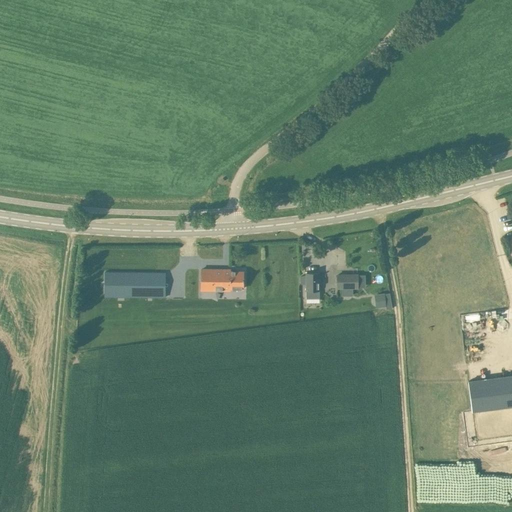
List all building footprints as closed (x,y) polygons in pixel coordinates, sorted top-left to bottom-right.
[(243,289),(244,272),(231,272),(231,270),(202,269),(201,290),(231,291),(231,289),(243,289)] [(165,298),(165,273),(105,272),(104,297),(165,298)] [(306,291),(319,291),(319,274),(306,274),(306,291)] [(337,275),(337,288),(357,288),(357,275),(337,275)] [(376,306),(386,305),(384,293),(375,294),(376,306)] [(200,305),(156,310),(159,336),(205,332),(204,321),(229,319),(228,305),(217,306),(217,310),(201,311),(200,305)] [(511,373),(469,373),(469,403),(511,403),(511,373)]
